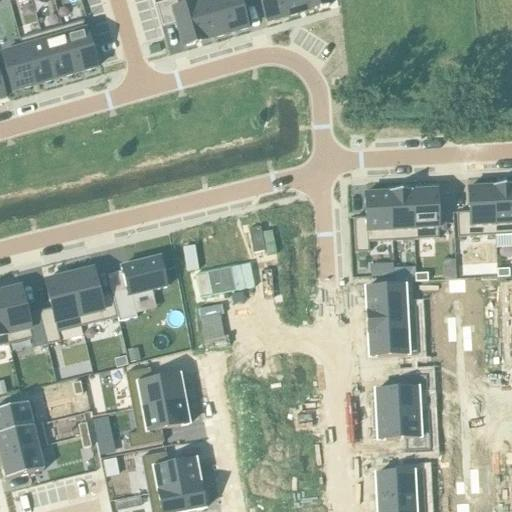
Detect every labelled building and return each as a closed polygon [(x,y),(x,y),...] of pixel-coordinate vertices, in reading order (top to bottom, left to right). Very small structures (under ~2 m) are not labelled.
[(172,0),(155,5),(161,28),(176,24),(183,48),(206,41),(193,0),(172,0)] [(193,0),(206,41),(226,35),(216,0),(193,0)] [(238,0),(216,0),(226,35),(247,29),(238,0)] [(281,0),(259,0),(266,24),(287,18),(281,0)] [(281,0),(287,18),(308,12),(304,0),(281,0)] [(304,0),(308,12),(330,6),(328,0),(304,0)] [(83,21),(61,28),(75,75),(96,69),(83,21)] [(61,28),(40,34),(53,81),(75,75),(61,28)] [(40,34),(19,40),(21,49),(32,87),(53,81),(40,34)] [(21,49),(1,55),(11,93),(32,87),(21,49)] [(511,186),(492,188),(494,237),(511,235),(511,186)] [(468,213),(456,214),(458,239),(494,237),(492,188),(467,189),(468,213)] [(436,191),(411,192),(414,241),(438,240),(436,191)] [(411,192),(388,193),(391,242),(414,241),(411,192)] [(365,219),(353,219),(355,254),(369,253),(368,243),(391,242),(388,193),(364,195),(365,219)] [(125,291),(112,294),(119,323),(136,318),(131,297),(166,288),(159,259),(120,269),(125,291)] [(508,266),(496,267),(496,275),(508,274),(508,266)] [(93,270),(68,276),(81,328),(117,319),(118,323),(119,323),(112,294),(99,297),(93,270)] [(426,270),(414,271),(415,279),(427,278),(426,270)] [(414,271),(402,271),(403,279),(415,279),(414,271)] [(51,309),(39,312),(47,346),(60,342),(58,333),(81,328),(68,276),(44,282),(48,298),(51,309)] [(465,281),(456,282),(456,294),(465,293),(465,281)] [(456,282),(447,282),(448,294),(456,294),(456,282)] [(404,287),(365,290),(366,313),(405,310),(404,287)] [(20,288),(0,293),(0,311),(8,345),(31,340),(33,349),(47,346),(39,312),(27,315),(20,288)] [(405,310),(366,313),(367,336),(416,333),(415,310),(405,310)] [(0,347),(8,345),(0,311),(0,347)] [(455,317),(447,318),(447,330),(455,329),(455,317)] [(462,327),(462,339),(463,339),(470,338),(470,326),(462,327)] [(455,329),(447,330),(448,342),(456,341),(455,329)] [(416,333),(367,336),(368,359),(417,356),(416,333)] [(463,339),(462,339),(463,351),(471,350),(470,338),(463,339)] [(149,370),(125,374),(132,411),(183,401),(179,377),(152,382),(149,370)] [(375,403),(371,404),(371,417),(428,414),(428,413),(418,414),(417,391),(427,391),(426,377),(401,378),(402,391),(374,392),(375,403)] [(80,383),(72,384),(74,396),(82,395),(80,383)] [(136,435),(127,437),(129,449),(163,443),(161,431),(188,426),(183,401),(132,411),(136,435)] [(31,403),(0,410),(0,434),(37,425),(31,403)] [(428,414),(371,417),(372,431),(376,431),(377,442),(404,440),(405,453),(430,451),(428,414)] [(37,425),(0,434),(0,458),(38,449),(47,447),(41,424),(37,425)] [(86,424),(78,426),(80,438),(88,436),(86,424)] [(88,436),(80,438),(83,450),(91,448),(88,436)] [(38,449),(0,458),(0,461),(5,481),(43,471),(38,449)] [(165,454),(141,459),(148,495),(199,486),(195,461),(168,466),(165,454)] [(470,470),(469,470),(470,482),(478,481),(477,469),(470,470)] [(422,473),(375,476),(376,498),(423,495),(422,473)] [(470,482),(471,494),(479,493),(478,481),(470,482)] [(464,482),(455,482),(456,496),(464,495),(465,495),(464,482)] [(199,486),(148,495),(150,511),(194,511),(204,510),(199,486)] [(424,511),(423,495),(376,498),(376,511),(424,511)] [(465,504),(455,504),(455,511),(469,511),(469,503),(465,504)]
